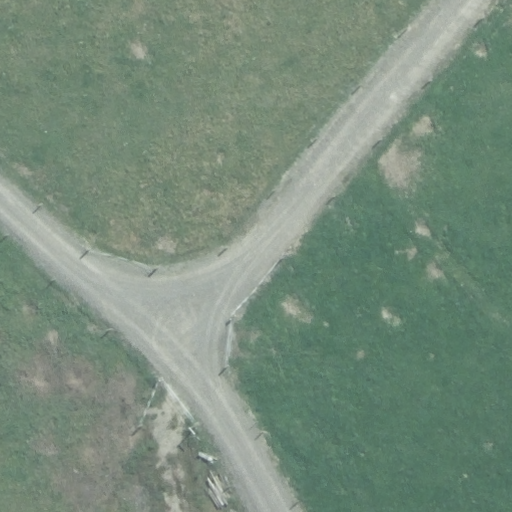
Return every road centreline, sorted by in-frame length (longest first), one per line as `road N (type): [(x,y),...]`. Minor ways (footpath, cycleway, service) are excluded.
road 1 (track): [(0,164),(130,279),(258,264),(370,167),(505,0)]
road 2 (track): [(130,279),(253,437),(290,511)]
